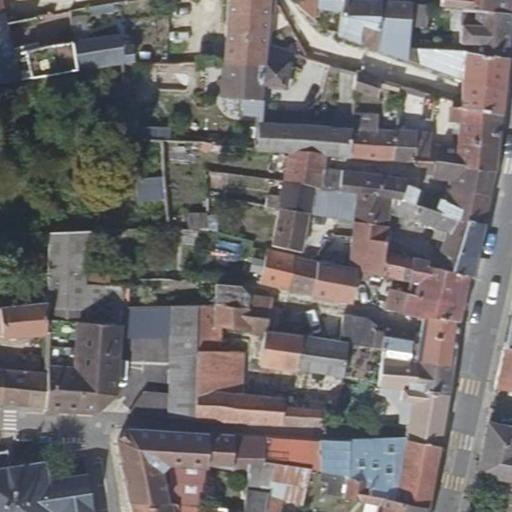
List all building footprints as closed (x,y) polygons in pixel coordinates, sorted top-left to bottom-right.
[(225,0),(221,64),(226,64),(261,66),(261,63),(283,64),(286,54),(263,48),(264,13),(271,13),(271,0),(225,0)] [(306,16),(309,0),(292,0),(293,5),(306,16)] [(338,1),(319,0),(314,0),(314,10),(340,12),(335,37),(372,50),(378,2),(371,2),(338,1)] [(509,0),(459,0),(459,10),(464,11),(508,15),(509,0)] [(378,2),(372,50),(405,61),(407,49),(408,26),(409,6),(378,2)] [(422,28),(424,7),(409,6),(408,26),(422,28)] [(504,59),(508,15),(464,11),(462,26),(459,26),(458,41),(473,44),(472,55),(504,59)] [(0,82),(56,74),(52,47),(35,50),(13,55),(6,25),(3,14),(0,14),(0,82)] [(28,20),(6,25),(13,55),(35,50),(28,20)] [(117,38),(89,42),(94,68),(121,64),(128,64),(126,49),(119,49),(117,38)] [(88,39),(52,47),(56,74),(94,68),(89,42),(88,39)] [(499,115),(504,59),(472,55),(456,54),(448,53),(407,49),(405,61),(448,76),(449,71),(461,73),(458,102),(458,108),(499,115)] [(226,64),(221,64),(219,98),(248,100),(247,117),(258,117),(260,88),(288,89),(289,65),(283,64),(261,63),(261,66),(226,64)] [(353,89),(371,91),(376,80),(354,74),(353,89)] [(406,96),(409,89),(397,86),(395,93),(406,96)] [(353,89),(352,103),(371,104),(371,91),(353,89)] [(493,171),(499,115),(458,108),(458,102),(451,101),(451,117),(457,118),(455,150),(420,146),(420,135),(350,130),(350,141),(347,157),(416,162),(433,164),(493,171)] [(350,141),(350,130),(316,127),(259,124),(257,152),(288,154),(324,155),(347,157),(350,141)] [(198,162),(199,154),(200,145),(172,143),(172,159),(198,162)] [(209,155),(210,147),(200,145),(199,154),(209,155)] [(322,169),(324,155),(288,154),(282,184),(311,188),(319,189),(322,169)] [(488,197),(493,171),(433,164),(431,179),(448,182),(446,189),(488,197)] [(347,194),(374,198),(377,176),(322,169),(319,189),(337,192),(347,194)] [(220,201),(220,174),(204,172),(204,199),(220,201)] [(398,202),(413,206),(417,192),(403,187),(404,179),(377,176),(374,198),(398,202)] [(136,202),(163,199),(161,177),(134,179),(136,202)] [(277,211),(282,184),(261,180),(257,207),(277,211)] [(311,188),(282,184),(277,211),(306,215),(311,188)] [(483,224),(488,197),(446,189),(444,201),(443,201),(438,199),(435,212),(483,224)] [(344,210),(347,194),(337,192),(334,208),(344,210)] [(413,206),(435,212),(438,199),(417,192),(413,206)] [(470,278),(483,224),(435,212),(413,206),(398,202),(374,198),(347,194),(344,210),(352,212),(351,223),(386,228),(387,215),(446,232),(433,269),(436,272),(470,278)] [(300,255),(306,215),(277,211),(270,249),(300,255)] [(185,216),(186,232),(196,232),(205,232),(205,216),(185,216)] [(385,243),(386,228),(351,223),(350,238),(385,243)] [(43,407),(91,412),(112,395),(118,335),(120,324),(80,322),(84,285),(88,233),(48,234),(46,302),(45,317),(44,353),(44,373),(43,407)] [(463,305),(470,278),(436,272),(433,269),(426,266),(426,263),(382,254),(385,243),(350,238),(347,270),(360,272),(366,274),(369,275),(407,282),(406,296),(463,305)] [(287,291),(293,259),(266,254),(260,286),(287,291)] [(311,296),(316,264),(293,259),(287,291),(311,296)] [(360,272),(347,270),(316,264),(311,296),(349,305),(353,280),(359,281),(360,272)] [(120,324),(121,308),(123,287),(123,286),(84,285),(80,322),(120,324)] [(282,337),(285,308),(271,305),(268,301),(268,292),(246,287),(245,289),(213,285),(212,293),(211,305),(245,308),(246,316),(266,319),(265,334),(282,337)] [(459,326),(463,305),(406,296),(404,309),(387,306),(385,313),(420,320),(457,325),(459,326)] [(35,352),(44,353),(45,317),(46,302),(0,307),(0,332),(2,337),(36,334),(35,352)] [(169,418),(195,421),(197,352),(196,305),(171,307),(170,335),(168,397),(169,418)] [(257,367),(294,374),(300,340),(282,337),(265,334),(266,319),(246,316),(245,308),(211,305),(196,305),(197,352),(230,355),(230,348),(219,347),(220,329),(246,335),(262,340),(257,367)] [(170,335),(171,307),(121,308),(120,324),(118,335),(143,335),(170,335)] [(511,312),(503,347),(511,350),(511,312)] [(337,346),(342,317),(337,315),(321,321),(322,343),(337,346)] [(445,397),(449,367),(424,363),(425,356),(416,356),(417,345),(385,340),(365,319),(342,317),(337,346),(344,347),(383,354),(381,360),(409,365),(406,390),(445,397)] [(449,367),(457,325),(420,320),(417,345),(416,356),(425,356),(424,363),(449,367)] [(141,394),(168,397),(170,335),(143,335),(141,394)] [(339,383),(344,347),(337,346),(322,343),(305,340),(300,340),(294,374),(339,383)] [(511,350),(503,347),(494,387),(511,391),(511,350)] [(34,372),(44,373),(44,353),(35,352),(34,372)] [(232,424),(236,395),(237,356),(230,355),(197,352),(195,421),(232,424)] [(439,433),(445,397),(406,390),(409,365),(381,360),(377,388),(400,391),(399,402),(410,402),(404,429),(439,433)] [(1,405),(43,407),(44,373),(34,372),(1,370),(1,405)] [(127,415),(169,418),(168,397),(141,394),(127,415)] [(232,424),(319,426),(321,414),(282,409),(282,401),(236,395),(232,424)] [(511,428),(485,423),(475,472),(511,480),(511,428)] [(436,447),(439,433),(404,429),(403,441),(436,447)] [(196,465),(197,435),(123,430),(114,430),(115,441),(128,505),(166,504),(160,464),(196,465)] [(229,472),(231,437),(197,435),(196,465),(206,467),(229,472)] [(425,509),(436,447),(403,441),(344,442),(342,445),(231,437),(229,472),(246,475),(249,464),(262,465),(268,466),(323,473),(345,476),(345,481),(367,485),(364,497),(425,509)] [(92,511),(88,480),(50,486),(50,481),(53,480),(54,477),(51,475),(49,475),(48,470),(16,474),(12,449),(0,450),(0,511),(92,511)] [(424,511),(425,509),(364,497),(367,485),(345,481),(345,476),(323,473),(322,484),(345,488),(346,498),(331,496),(327,507),(318,505),(316,511),(424,511)] [(263,511),(316,511),(318,505),(269,491),(268,494),(263,511)] [(263,511),(268,494),(245,492),(242,511),(263,511)] [(202,507),(203,498),(195,497),(194,506),(202,507)]
